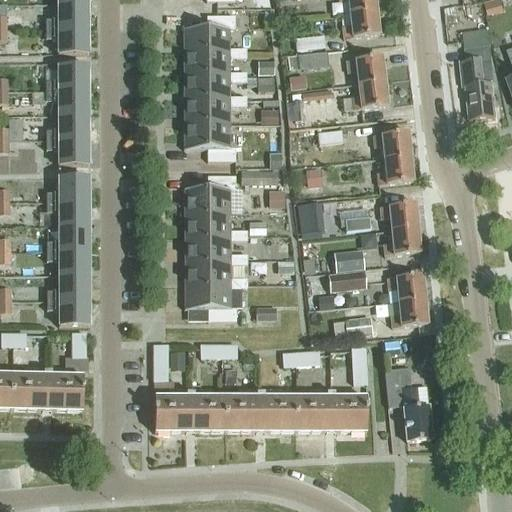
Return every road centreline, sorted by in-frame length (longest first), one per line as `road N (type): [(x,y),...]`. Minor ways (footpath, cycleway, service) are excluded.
road 1 (residential): [(110,495),(109,0)]
road 2 (residential): [(498,511),(453,185)]
road 3 (residential): [(110,495),(292,487),(323,511)]
road 4 (residential): [(453,185),(419,0)]
